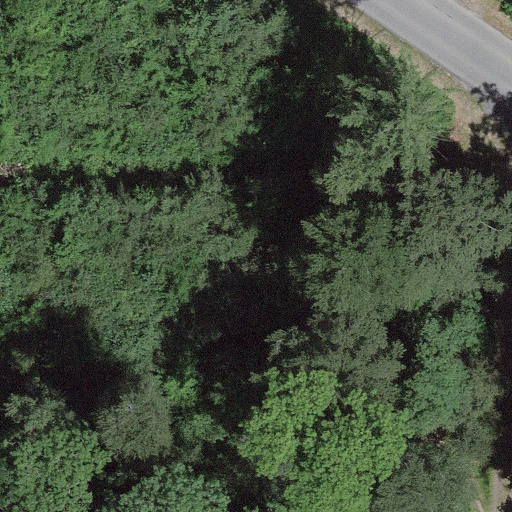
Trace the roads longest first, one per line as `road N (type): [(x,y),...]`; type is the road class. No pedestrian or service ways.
road 1 (track): [(511,315),(483,511)]
road 2 (unclassified): [(397,0),(511,80)]
